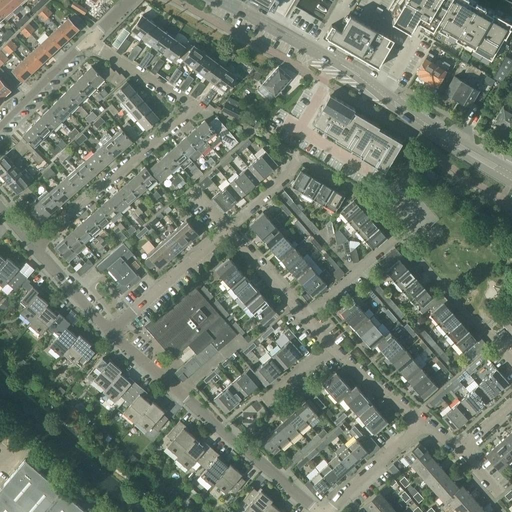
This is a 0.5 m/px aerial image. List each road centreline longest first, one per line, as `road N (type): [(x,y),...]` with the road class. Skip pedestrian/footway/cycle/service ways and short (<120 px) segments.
road 1 (residential): [(96,42),(193,104),(31,243)]
road 2 (residential): [(319,511),(110,333)]
road 3 (residential): [(511,361),(398,237)]
road 4 (residential): [(110,333),(231,228)]
road 5 (secondary): [(379,97),(511,184)]
road 6 (secondary): [(511,170),(385,90)]
road 7 (residential): [(0,133),(96,42)]
road 8 (residential): [(329,511),(426,424)]
road 9 (residential): [(398,237),(353,188),(299,158)]
road 10 (residential): [(385,90),(413,42),(367,15),(376,0)]
road 11 (residential): [(426,424),(330,347)]
road 12 (residential): [(306,317),(398,237)]
